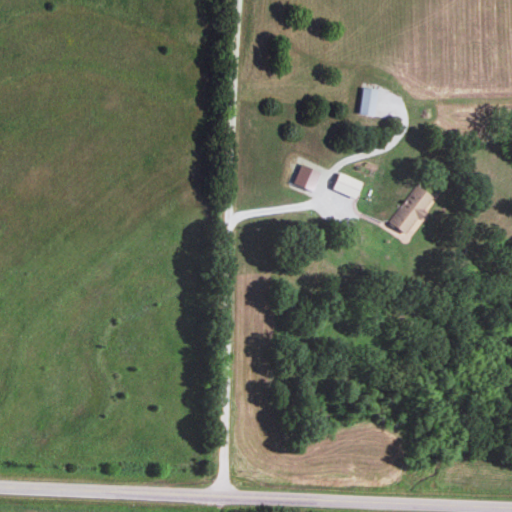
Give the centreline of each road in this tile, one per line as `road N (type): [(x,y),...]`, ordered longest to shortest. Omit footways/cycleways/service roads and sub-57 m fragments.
road 1 (tertiary): [(511,508),(0,489)]
road 2 (residential): [(241,0),(225,498)]
